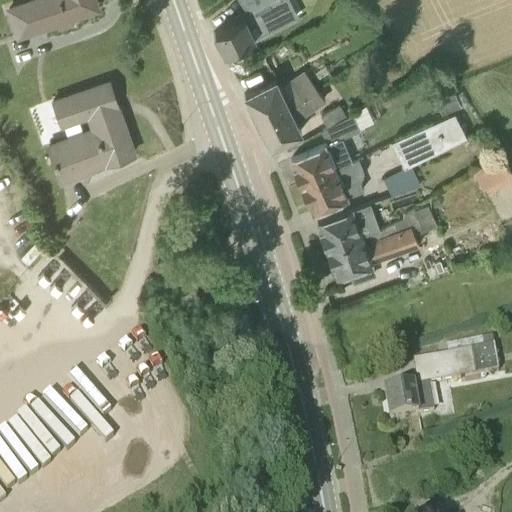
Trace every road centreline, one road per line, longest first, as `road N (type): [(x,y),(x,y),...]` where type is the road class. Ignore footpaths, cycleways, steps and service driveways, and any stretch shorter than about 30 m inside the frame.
road 1 (tertiary): [(325,511),(258,240),(174,0)]
road 2 (unknown): [(60,315),(106,357),(134,408),(112,474),(78,511)]
